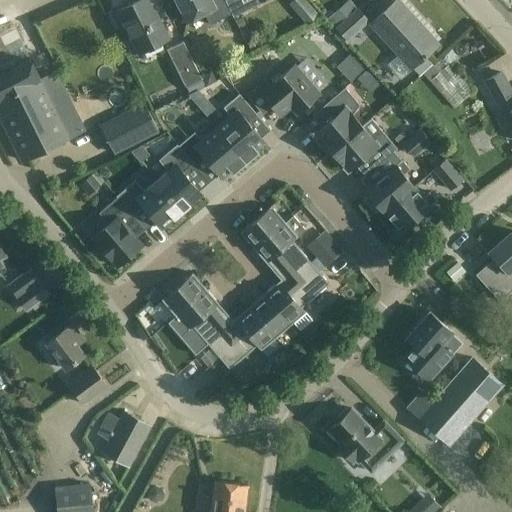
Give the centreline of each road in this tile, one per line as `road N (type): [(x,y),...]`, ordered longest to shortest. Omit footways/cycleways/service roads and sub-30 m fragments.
road 1 (residential): [(215,222),(287,166),(303,174),(401,292)]
road 2 (residential): [(224,418),(249,416),(305,389),(401,292)]
road 3 (residential): [(109,308),(0,175)]
road 4 (residential): [(224,418),(180,403),(109,308)]
road 5 (residential): [(185,246),(220,285),(239,293),(255,274),(215,222)]
road 6 (residential): [(401,292),(476,209),(511,183)]
